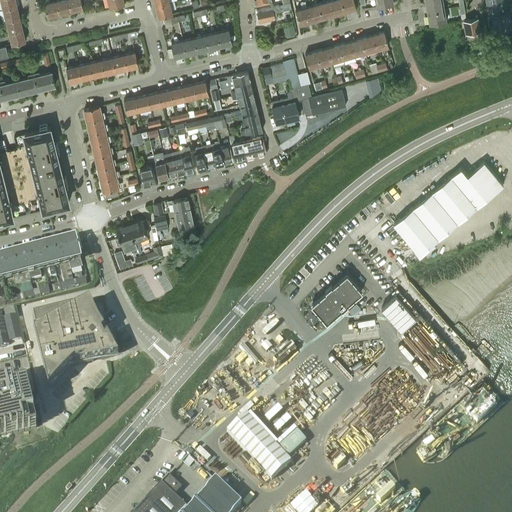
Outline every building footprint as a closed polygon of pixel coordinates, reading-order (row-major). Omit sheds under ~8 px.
[(0,0),(3,8),(17,5),(15,0),(0,0)] [(47,16),(59,13),(55,0),(53,0),(44,2),(47,16)] [(55,0),(59,13),(71,10),(68,0),(55,0)] [(80,0),(68,0),(71,10),(83,7),(80,0)] [(329,0),(327,0),(318,3),(322,18),(334,14),(329,0)] [(341,0),(329,0),(334,14),(345,11),(341,0)] [(341,0),(345,11),(356,8),(354,0),(341,0)] [(442,0),(425,0),(427,11),(444,8),(442,0)] [(485,0),(488,14),(487,14),(489,25),(491,25),(492,30),(501,29),(502,32),(511,30),(508,10),(507,11),(504,0),(485,0)] [(290,1),(283,2),(283,3),(257,9),(257,12),(259,22),(274,18),(277,17),(276,13),(291,10),(290,1)] [(172,13),(169,2),(155,5),(158,17),(172,13)] [(318,3),(307,6),(311,21),(322,18),(318,3)] [(3,8),(6,20),(20,17),(17,5),(3,8)] [(300,24),(311,21),(307,6),(295,9),(300,24)] [(446,21),(444,8),(427,11),(429,24),(446,21)] [(6,20),(9,32),(22,28),(20,17),(6,20)] [(465,34),(480,31),(477,18),(469,20),(463,21),(465,34)] [(293,26),(284,28),(286,35),(294,33),(293,26)] [(25,40),(22,28),(9,32),(12,44),(25,40)] [(217,32),(220,45),(232,43),(229,29),(217,32)] [(372,34),(376,49),(388,45),(384,30),(372,34)] [(217,32),(206,34),(209,48),(220,45),(217,32)] [(209,48),(206,34),(194,37),(197,51),(209,48)] [(376,49),(372,34),(361,37),(365,52),(376,49)] [(194,37),(183,40),(186,54),(197,51),(194,37)] [(365,52),(361,37),(350,40),(354,55),(365,52)] [(174,56),(186,54),(183,40),(171,42),(174,56)] [(354,55),(350,40),(339,43),(343,58),(354,55)] [(343,58),(339,43),(328,46),(332,61),(343,58)] [(6,45),(0,46),(0,58),(8,56),(6,45)] [(316,50),(321,64),(332,61),(328,46),(316,50)] [(321,64),(316,50),(305,53),(309,68),(321,64)] [(123,54),(126,68),(138,65),(135,51),(123,54)] [(126,68),(123,54),(112,56),(115,70),(126,68)] [(115,70),(112,56),(100,59),(104,73),(115,70)] [(283,62),(286,73),(295,70),(297,65),(294,57),(282,61),(283,62)] [(104,73),(100,59),(89,62),(93,76),(104,73)] [(78,64),(81,78),(93,76),(89,62),(78,64)] [(272,77),(286,73),(283,62),(269,66),(272,76),(272,77)] [(81,78),(78,64),(66,67),(69,81),(81,78)] [(272,76),(269,66),(262,67),(265,78),(272,76)] [(233,78),(234,84),(250,80),(248,70),(227,75),(228,79),(233,78)] [(51,71),(34,75),(37,89),(55,85),(51,71)] [(20,93),(37,89),(34,75),(17,80),(20,93)] [(0,83),(0,85),(3,97),(20,93),(17,80),(0,83)] [(205,80),(193,83),(196,96),(208,93),(205,80)] [(252,90),(250,80),(234,84),(236,90),(231,91),(232,95),(252,90)] [(185,99),(196,96),(193,83),(182,86),(185,99)] [(302,99),(311,96),(308,83),(290,88),(290,91),(291,91),(293,101),(295,100),(302,99)] [(173,101),(185,99),(182,86),(170,88),(173,101)] [(162,104),(173,101),(170,88),(159,91),(162,104)] [(342,89),(311,96),(302,99),(306,115),(346,105),(342,89)] [(255,100),(252,90),(232,95),(233,99),(238,98),(239,104),(255,100)] [(150,107),(162,104),(159,91),(147,94),(150,107)] [(288,96),(280,98),(285,120),(299,116),(295,100),(293,101),(291,91),(290,91),(287,91),(288,96)] [(139,110),(150,107),(147,94),(135,96),(139,110)] [(127,112),(139,110),(135,96),(124,99),(127,112)] [(276,122),(285,120),(280,98),(271,101),(276,122)] [(237,115),(257,110),(255,100),(239,104),(241,110),(228,113),(229,117),(231,116),(237,115)] [(86,120),(102,117),(99,105),(84,108),(84,111),(84,112),(84,114),(85,115),(86,117),(85,117),(86,120)] [(260,120),(257,110),(237,115),(237,119),(242,117),(244,123),(260,120)] [(223,114),(212,116),(214,123),(225,120),(223,114)] [(214,123),(212,116),(204,118),(206,125),(208,135),(212,134),(209,124),(214,123)] [(105,128),(102,117),(86,120),(87,122),(87,123),(87,126),(88,127),(88,128),(88,129),(88,131),(89,131),(89,132),(105,128)] [(204,118),(196,121),(197,127),(206,125),(204,118)] [(240,130),(241,134),(246,133),(246,134),(262,130),(260,120),(244,123),(245,129),(240,130)] [(197,127),(196,121),(188,123),(189,129),(197,127)] [(176,130),(184,128),(183,122),(174,124),(174,126),(176,130)] [(159,128),(160,134),(167,133),(165,126),(159,128)] [(24,133),(43,208),(68,202),(49,127),(24,133)] [(107,140),(105,128),(89,132),(90,134),(89,135),(90,138),(91,138),(91,140),(91,143),(92,143),(92,144),(107,140)] [(141,142),(139,132),(131,134),(134,144),(141,142)] [(29,212),(43,208),(24,133),(14,136),(15,141),(5,143),(4,138),(0,139),(0,167),(12,216),(26,213),(25,209),(28,208),(29,212)] [(235,159),(245,157),(241,141),(235,142),(233,134),(229,135),(230,138),(235,159)] [(253,143),(255,154),(266,152),(262,136),(250,139),(251,144),(253,143)] [(225,145),(220,147),(224,162),(233,160),(227,139),(223,140),(225,145)] [(250,139),(241,141),(245,157),(255,154),(253,143),(251,144),(250,139)] [(95,155),(110,152),(107,140),(92,144),(92,146),(92,147),(93,150),(94,152),(93,152),(94,155),(95,155)] [(224,162),(220,147),(219,141),(210,143),(215,164),(224,162)] [(202,145),(203,151),(207,166),(215,164),(210,143),(202,145)] [(181,155),(186,172),(195,169),(189,146),(183,147),(185,154),(181,155)] [(198,168),(207,166),(203,151),(199,152),(197,146),(193,147),(198,168)] [(177,156),(173,157),(177,174),(186,172),(181,155),(180,149),(176,150),(177,156)] [(113,164),(110,152),(95,155),(95,158),(95,161),(96,162),(97,164),(96,164),(97,167),(97,166),(98,167),(113,164)] [(167,152),(163,153),(169,176),(177,174),(173,157),(169,158),(167,152)] [(159,178),(169,176),(163,153),(157,155),(159,161),(155,162),(159,178)] [(461,166),(451,175),(477,206),(503,184),(484,160),(467,174),(461,166)] [(100,179),(116,175),(113,164),(98,167),(98,169),(97,170),(98,173),(99,173),(99,175),(99,178),(100,178),(100,179)] [(155,179),(151,164),(139,167),(143,182),(155,179)] [(0,219),(12,216),(0,167),(0,219)] [(119,187),(116,175),(100,179),(101,181),(100,182),(101,185),(102,185),(102,187),(102,190),(103,190),(103,191),(104,191),(105,197),(119,194),(117,188),(119,187)] [(477,206),(451,175),(431,191),(458,222),(477,206)] [(431,191),(412,207),(439,238),(458,222),(431,191)] [(174,209),(190,206),(188,196),(167,201),(168,205),(173,204),(174,209)] [(163,211),(161,202),(153,203),(155,213),(163,211)] [(174,209),(176,219),(192,215),(190,206),(174,209)] [(412,207),(393,223),(419,254),(439,238),(412,207)] [(154,217),(156,223),(166,221),(165,215),(154,217)] [(194,225),(192,215),(176,219),(178,229),(194,225)] [(129,223),(138,248),(139,253),(142,253),(139,245),(141,245),(139,238),(148,235),(145,227),(149,226),(147,219),(143,220),(142,219),(129,223)] [(166,221),(156,223),(157,230),(168,227),(166,221)] [(135,249),(138,248),(129,223),(116,228),(119,236),(115,238),(117,245),(121,243),(121,244),(130,241),(132,247),(134,247),(135,249)] [(75,240),(0,259),(0,269),(3,279),(13,277),(15,287),(18,287),(21,301),(34,297),(30,281),(35,279),(33,271),(46,268),(49,278),(56,276),(53,266),(59,265),(65,289),(76,286),(71,271),(82,268),(75,240)] [(173,241),(162,245),(165,253),(176,250),(173,241)] [(162,255),(158,245),(153,247),(154,251),(140,256),(142,261),(162,255)] [(126,264),(121,250),(115,252),(120,266),(126,264)] [(340,310),(341,309),(342,310),(348,305),(348,304),(347,303),(348,303),(349,303),(353,299),(354,298),(353,298),(354,297),(355,297),(362,291),(362,290),(358,285),(357,285),(356,284),(356,283),(353,280),(352,280),(351,279),(351,278),(347,273),(346,273),(339,279),(339,280),(338,281),(338,280),(338,281),(337,281),(333,285),(333,286),(332,286),(331,285),(330,285),(325,290),(325,291),(326,292),(325,292),(324,292),(319,296),(319,297),(319,298),(318,298),(311,304),(311,305),(315,310),(316,310),(317,311),(317,312),(320,315),(321,315),(322,316),(321,316),(321,317),(322,317),(326,322),(327,322),(334,316),(334,315),(333,315),(334,314),(335,315),(335,314),(340,310)] [(382,308),(402,330),(416,316),(396,294),(382,308)] [(21,301),(19,295),(10,298),(11,303),(21,301)] [(33,334),(48,392),(69,368),(117,356),(117,355),(111,333),(109,334),(106,322),(103,323),(97,299),(32,316),(36,332),(33,334)] [(5,318),(2,318),(8,342),(21,339),(15,315),(13,307),(3,309),(5,318)] [(8,342),(2,318),(1,312),(0,312),(0,347),(9,346),(8,342)] [(16,377),(27,373),(24,365),(0,372),(0,380),(15,375),(16,377)] [(0,436),(5,436),(6,435),(11,434),(11,435),(11,434),(17,433),(20,432),(23,431),(23,432),(23,431),(29,430),(36,428),(34,422),(34,421),(33,418),(33,417),(33,416),(31,411),(32,411),(31,410),(30,406),(30,405),(29,402),(29,400),(29,399),(28,395),(28,394),(27,394),(26,389),(26,388),(26,389),(24,382),(18,384),(17,384),(12,385),(11,385),(6,387),(5,387),(0,388),(0,436)] [(203,421),(216,409),(200,391),(186,403),(203,421)] [(265,418),(270,423),(276,418),(280,422),(274,428),(278,433),(291,421),(278,407),(265,418)] [(246,415),(226,432),(271,481),(290,463),(246,415)] [(169,478),(163,485),(175,495),(181,489),(169,478)] [(233,511),(240,505),(214,482),(185,511),(233,511)] [(182,511),(186,509),(161,485),(134,511),(182,511)] [(291,504),(296,511),(313,511),(319,509),(308,493),(291,504)]
